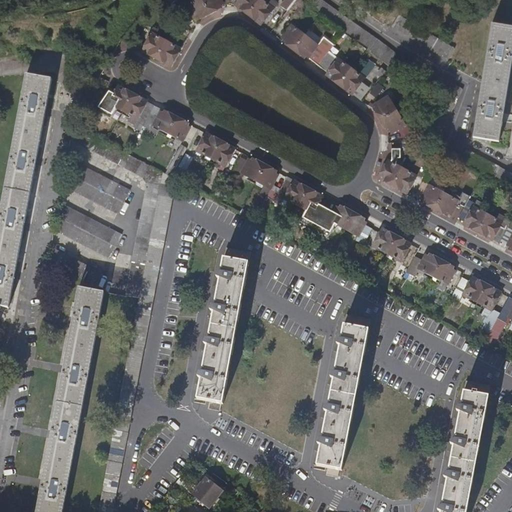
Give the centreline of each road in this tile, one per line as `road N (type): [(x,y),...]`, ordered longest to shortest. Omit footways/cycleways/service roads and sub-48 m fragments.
road 1 (residential): [(366,183),(372,127),(244,23),(219,23),(178,81)]
road 2 (residential): [(168,101),(344,196)]
road 3 (residential): [(344,196),(511,287)]
road 4 (residential): [(511,261),(366,183)]
road 5 (unknown): [(333,338),(306,485)]
road 6 (residential): [(178,81),(130,56),(117,60),(120,76),(168,101)]
